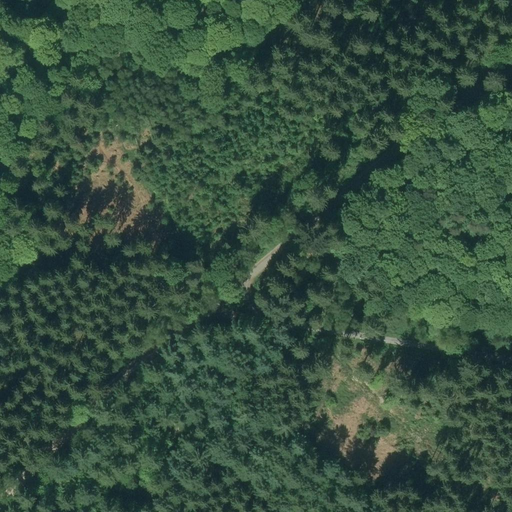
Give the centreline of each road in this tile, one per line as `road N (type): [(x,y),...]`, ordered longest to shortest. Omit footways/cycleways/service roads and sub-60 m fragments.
road 1 (track): [(511,71),(450,108),(224,295)]
road 2 (track): [(511,362),(259,317),(194,318)]
road 3 (track): [(0,506),(63,436),(194,318)]
